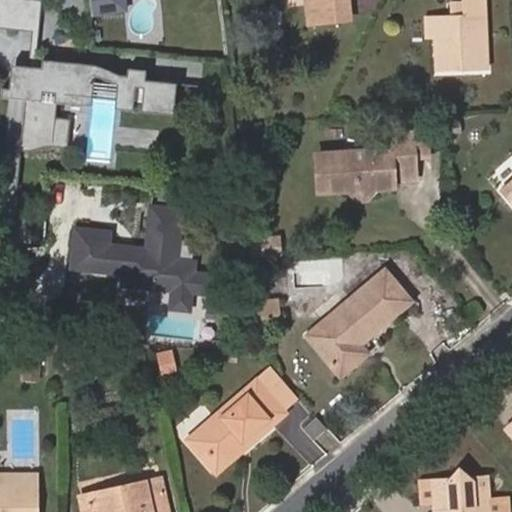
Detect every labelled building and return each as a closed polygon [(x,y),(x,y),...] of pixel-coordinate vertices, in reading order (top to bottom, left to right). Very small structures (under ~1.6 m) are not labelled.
[(0,0),(0,23),(40,26),(41,0),(0,0)] [(94,0),(97,13),(130,8),(128,0),(94,0)] [(306,0),(309,25),(349,21),(346,0),(306,0)] [(435,18),(437,37),(439,71),(487,68),(483,0),(464,0),(465,1),(466,17),(449,18),(435,18)] [(465,1),(449,2),(449,18),(466,17),(465,1)] [(427,37),(437,37),(435,18),(426,19),(427,37)] [(25,96),(21,141),(89,146),(88,157),(117,159),(121,107),(167,110),(170,79),(143,77),(144,68),(3,58),(1,94),(25,96)] [(413,132),(414,159),(428,158),(426,131),(413,132)] [(390,150),(325,154),(328,193),(346,192),(358,203),(365,203),(377,189),(394,189),(394,182),(415,180),(414,159),(413,132),(388,134),(390,150)] [(328,193),(325,154),(315,154),(318,193),(328,193)] [(511,182),(502,191),(511,203),(511,182)] [(75,221),(70,267),(121,272),(120,284),(168,289),(166,305),(188,308),(194,256),(179,255),(184,207),(147,203),(143,241),(112,238),(114,225),(75,221)] [(411,301),(386,271),(325,323),(324,321),(307,335),(309,337),(341,375),(367,353),(361,344),(411,301)] [(276,298),(259,300),(261,315),(278,313),(276,298)] [(278,313),(261,315),(262,324),(279,322),(278,313)] [(44,352),(27,350),(25,381),(42,382),(44,352)] [(146,352),(131,355),(133,366),(149,363),(146,352)] [(170,366),(167,352),(154,354),(157,369),(170,366)] [(272,369),(192,438),(217,467),(242,445),(246,448),(273,424),(286,413),(283,410),(297,398),(272,369)] [(286,413),(273,424),(274,425),(287,415),(286,413)] [(328,429),(317,417),(305,427),(315,439),(328,429)] [(192,438),(189,440),(218,473),(246,448),(242,445),(217,467),(192,438)] [(475,479),(460,466),(448,480),(434,481),(421,482),(422,500),(435,499),(435,503),(435,511),(508,511),(508,498),(488,499),(487,478),(475,479)] [(0,511),(39,511),(39,474),(0,474),(0,511)] [(170,511),(163,478),(87,494),(91,511),(170,511)] [(91,511),(87,494),(81,495),(84,511),(91,511)]
